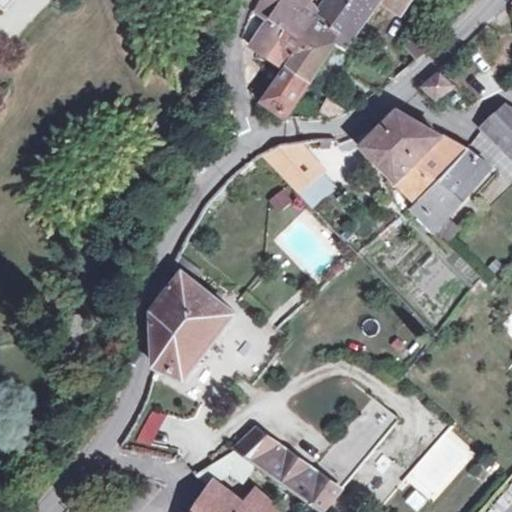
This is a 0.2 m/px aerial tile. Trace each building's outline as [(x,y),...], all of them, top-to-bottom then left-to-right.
[(283,67),(317,13),(296,0),(281,0),(281,1),(279,0),(263,0),(256,11),(269,20),(253,46),(283,67)] [(342,32),(333,46),(341,51),(379,0),(325,0),(317,13),(342,32)] [(379,0),(402,16),(412,0),(379,0)] [(284,68),(308,83),(333,46),(342,32),(317,13),(283,67),(284,68)] [(433,46),(422,34),(407,47),(419,59),(433,46)] [(353,59),(345,73),(378,93),(394,81),(353,59)] [(285,118),(308,83),(284,68),(261,102),(285,118)] [(452,86),(439,74),(423,87),(435,99),(452,86)] [(511,112),(504,107),(481,127),(481,128),(511,158),(511,112)] [(360,148),(394,113),(347,136),(360,148)] [(414,202),(464,151),(394,113),(360,148),(414,202)] [(257,156),(295,193),(305,185),(321,171),(296,143),(285,145),(274,149),(265,153),(257,156)] [(464,151),(414,202),(410,208),(434,232),(455,209),(453,207),(490,169),(466,150),(464,151)] [(305,185),(295,193),(304,203),(314,194),(305,185)] [(171,287),(153,310),(155,312),(151,327),(155,366),(184,380),(233,316),(190,283),(200,271),(177,254),(175,262),(171,287)] [(254,430),(234,449),(255,465),(291,491),(320,511),(322,511),(398,419),(379,404),(373,400),(312,472),(254,430)] [(255,465),(234,449),(196,476),(208,490),(194,511),(277,511),(254,493),(242,508),(213,485),(228,476),(225,471),(235,463),(248,472),(255,465)]
